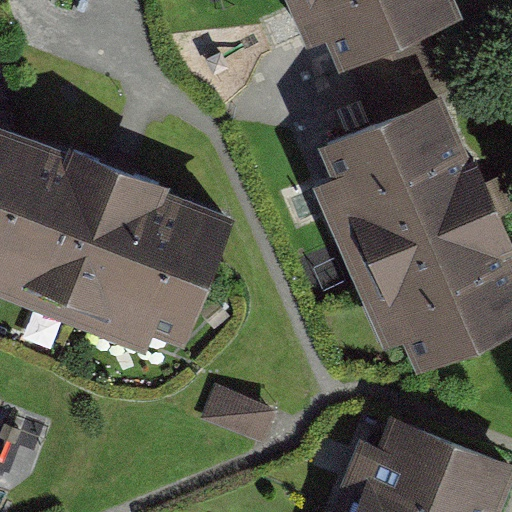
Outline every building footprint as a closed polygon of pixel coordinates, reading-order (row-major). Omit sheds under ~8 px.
[(308,0),(337,68),(379,50),(426,30),(462,15),(455,0),(308,0)] [(452,92),(426,30),(379,50),(405,112),(445,96),(452,92)] [(405,112),(325,146),(419,368),(511,329),(511,255),(492,207),(445,96),(405,112)] [(211,217),(8,145),(0,167),(0,293),(164,351),(211,217)] [(275,404),(218,379),(199,424),(255,448),(275,404)] [(497,511),(511,477),(511,464),(395,418),(357,511),(497,511)]
